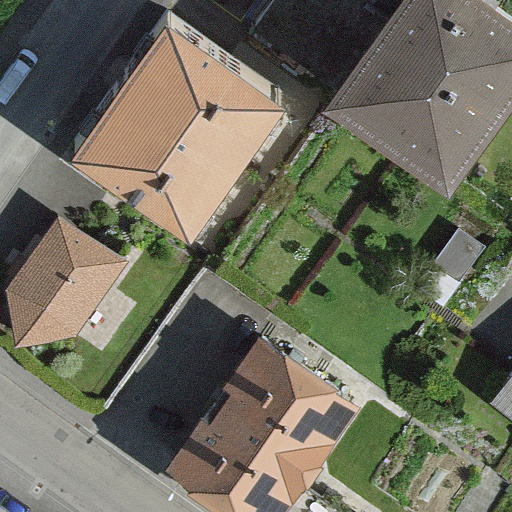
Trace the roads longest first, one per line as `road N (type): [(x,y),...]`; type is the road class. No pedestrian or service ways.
road 1 (residential): [(0,402),(153,511)]
road 2 (residential): [(86,0),(0,125)]
